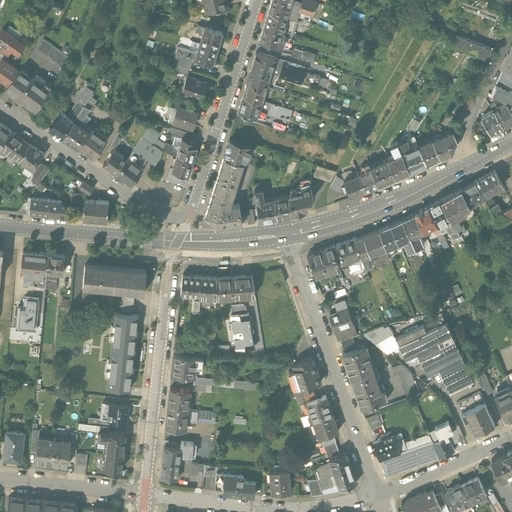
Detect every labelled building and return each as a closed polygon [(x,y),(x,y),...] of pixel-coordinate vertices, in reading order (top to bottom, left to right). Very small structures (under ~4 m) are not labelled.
[(222,0),(196,0),(198,10),(204,13),(206,12),(207,14),(227,10),(225,2),(223,2),(222,0)] [(272,0),(268,12),(287,17),(291,3),(283,0),(272,0)] [(291,0),(291,3),(314,10),(317,1),(314,0),(291,0)] [(478,2),(477,8),(496,13),(498,7),(478,2)] [(314,10),(291,3),(287,17),(309,25),(314,10)] [(282,32),(287,17),(268,12),(264,27),(282,32)] [(309,25),(287,17),(282,32),(293,36),(295,27),(308,31),(309,25)] [(203,35),(200,44),(217,49),(222,33),(205,27),(205,28),(198,26),(196,32),(203,35)] [(293,36),(282,32),(264,27),(259,41),(278,47),(288,49),(293,36)] [(0,41),(4,44),(0,48),(0,59),(1,57),(5,60),(12,50),(18,54),(25,45),(2,28),(0,31),(0,41)] [(488,59),(492,48),(455,32),(450,43),(488,59)] [(37,48),(60,65),(67,55),(44,39),(37,48)] [(511,42),(499,67),(511,73),(511,42)] [(212,65),(217,49),(200,44),(197,53),(195,60),(212,65)] [(177,65),(190,69),(193,59),(195,60),(197,53),(177,47),(172,64),(177,65)] [(98,50),(92,48),(90,57),(96,58),(98,50)] [(354,48),(352,54),(362,57),(364,51),(354,48)] [(293,50),(290,58),(312,64),(315,56),(304,52),(304,53),(293,50)] [(255,53),(250,69),(270,75),(274,60),(275,59),(255,53)] [(17,69),(5,60),(1,57),(0,59),(0,78),(7,84),(17,69)] [(304,69),(274,60),(270,75),(317,90),(321,78),(303,73),(304,69)] [(487,67),(481,64),(475,74),(481,78),(487,67)] [(188,75),(190,69),(177,65),(174,71),(188,75)] [(31,77),(18,68),(17,69),(7,84),(3,90),(16,99),(15,100),(21,104),(23,101),(36,110),(50,89),(32,76),(31,77)] [(250,69),(246,83),(265,89),(270,75),(250,69)] [(511,74),(502,69),(498,78),(511,86),(511,74)] [(206,83),(187,77),(181,93),(187,95),(187,94),(201,98),(206,83)] [(72,99),(76,102),(77,101),(84,104),(88,99),(92,93),(94,84),(85,80),(79,90),(78,89),(72,99)] [(246,83),(242,96),(261,102),(265,89),(246,83)] [(511,104),(511,91),(509,90),(508,92),(495,85),(491,94),(508,102),(511,104)] [(256,119),(261,102),(242,96),(237,113),(256,119)] [(474,100),(469,97),(463,108),(468,111),(474,100)] [(96,105),(88,99),(84,104),(73,120),(88,130),(91,127),(86,123),(91,116),(86,113),(89,108),(92,109),(96,105)] [(69,113),(67,115),(73,120),(84,104),(77,101),(76,102),(69,113)] [(292,112),(261,102),(256,119),(266,121),(268,115),(289,122),(292,112)] [(511,104),(508,102),(494,110),(503,126),(503,128),(511,122),(511,104)] [(131,114),(114,106),(108,114),(124,125),(131,114)] [(197,112),(177,106),(172,121),(193,127),(197,112)] [(49,128),(62,136),(73,120),(67,115),(62,109),(49,128)] [(490,133),(503,126),(494,110),(481,116),(490,133)] [(302,116),(300,122),(308,124),(309,117),(302,116)] [(452,120),(446,116),(441,124),(445,126),(444,128),(438,130),(440,135),(447,132),(446,130),(452,120)] [(356,119),(350,117),(347,126),(353,127),(356,119)] [(420,122),(415,119),(410,127),(414,130),(420,122)] [(62,136),(77,147),(88,130),(73,120),(62,136)] [(0,122),(0,147),(12,131),(0,122)] [(98,131),(91,127),(88,130),(77,147),(93,158),(108,138),(98,131)] [(185,186),(188,176),(168,170),(172,156),(176,158),(180,143),(182,138),(185,139),(187,132),(169,127),(167,134),(176,137),(172,146),(165,142),(165,143),(162,151),(168,154),(161,177),(166,180),(185,186)] [(159,136),(148,128),(128,157),(141,166),(147,157),(155,163),(160,156),(162,151),(165,143),(157,139),(159,136)] [(111,143),(116,146),(125,133),(120,129),(111,143)] [(440,135),(432,138),(441,157),(452,152),(457,140),(452,130),(447,132),(440,135)] [(0,147),(18,159),(29,143),(12,131),(0,147)] [(409,171),(426,163),(418,145),(417,145),(413,136),(397,143),(409,171)] [(182,138),(180,143),(195,147),(196,142),(185,139),(182,138)] [(426,163),(441,157),(432,138),(418,145),(426,163)] [(229,139),(223,158),(244,164),(246,156),(248,157),(250,156),(251,152),(250,150),(248,150),(250,145),(229,139)] [(44,153),(29,143),(18,159),(26,165),(22,170),(29,175),(44,153)] [(197,148),(195,147),(180,143),(176,158),(192,163),(197,148)] [(396,177),(409,171),(397,143),(396,143),(390,145),(395,155),(388,159),(396,177)] [(103,165),(116,174),(128,157),(114,148),(103,165)] [(188,176),(192,163),(176,158),(172,156),(168,170),(188,176)] [(128,157),(116,174),(131,184),(143,167),(141,166),(128,157)] [(223,158),(205,217),(212,219),(213,221),(215,229),(241,225),(238,205),(232,206),(231,207),(229,207),(230,202),(232,203),(244,164),(223,158)] [(378,185),(396,177),(388,159),(370,167),(378,185)] [(41,162),(32,174),(34,176),(31,180),(38,184),(49,168),(41,162)] [(361,170),(357,172),(366,191),(378,185),(370,167),(369,163),(360,167),(361,170)] [(314,177),(330,182),(336,172),(317,167),(314,177)] [(475,180),(483,196),(489,193),(503,185),(495,169),(475,180)] [(366,191),(357,172),(356,172),(351,174),(351,171),(341,175),(343,181),(351,197),(366,191)] [(330,188),(337,192),(343,181),(336,178),(330,188)] [(290,191),(288,197),(292,216),(307,212),(305,205),(309,204),(313,197),(309,179),(301,181),(299,186),(301,191),(293,193),(292,191),(290,191)] [(83,180),(79,186),(89,193),(93,187),(83,180)] [(484,197),(483,196),(475,180),(461,188),(470,205),(484,197)] [(466,207),(470,205),(461,188),(441,199),(460,234),(466,231),(457,215),(467,210),(466,207)] [(80,207),(83,208),(84,199),(85,193),(74,193),(74,190),(71,190),(70,202),(80,207)] [(259,222),(277,219),(274,200),(267,201),(267,200),(263,201),(262,190),(254,192),(259,222)] [(492,200),(489,193),(483,196),(484,197),(511,250),(511,206),(501,212),(497,203),(495,203),(493,200),(492,200)] [(30,213),(48,215),(50,199),(31,197),(30,213)] [(277,219),(292,216),(288,197),(274,200),(277,219)] [(61,200),(50,199),(48,215),(60,216),(60,210),(65,210),(65,205),(61,205),(61,200)] [(107,220),(109,201),(84,199),(83,208),(83,218),(107,220)] [(462,239),(460,234),(441,199),(429,206),(438,224),(445,220),(447,222),(446,222),(446,224),(455,243),(462,239)] [(446,239),(438,224),(429,206),(414,213),(423,232),(432,227),(441,243),(446,239)] [(248,224),(254,223),(252,209),(245,211),(248,224)] [(418,234),(423,232),(414,213),(403,218),(416,248),(419,256),(424,254),(423,251),(426,250),(418,234)] [(403,218),(391,224),(398,243),(404,241),(410,254),(412,253),(411,250),(416,248),(403,218)] [(392,245),(398,243),(391,224),(379,229),(386,248),(389,256),(391,254),(392,257),(395,256),(394,254),(395,253),(392,245)] [(386,248),(379,229),(356,238),(363,261),(365,266),(371,265),(367,255),(386,248)] [(340,268),(363,261),(356,238),(333,245),(340,268)] [(315,277),(340,268),(333,245),(307,253),(315,277)] [(31,277),(31,276),(38,276),(37,286),(45,286),(46,276),(47,271),(48,253),(23,250),(20,275),(23,275),(23,281),(25,281),(25,280),(27,280),(31,277)] [(65,254),(48,253),(47,271),(63,273),(65,254)] [(84,265),(81,299),(97,301),(98,288),(114,289),(116,268),(84,265)] [(146,271),(116,268),(114,289),(122,290),(135,291),(144,292),(146,271)] [(180,293),(199,295),(201,276),(182,274),(180,293)] [(252,275),(216,277),(216,298),(255,295),(252,275)] [(56,277),(46,276),(45,286),(45,291),(51,292),(52,282),(55,283),(56,277)] [(216,277),(201,276),(199,295),(199,297),(216,298),(216,277)] [(460,292),(456,284),(451,287),(455,294),(460,292)] [(450,288),(440,293),(445,301),(454,297),(450,288)] [(122,290),(119,314),(132,315),(135,291),(122,290)] [(16,328),(36,330),(38,298),(25,297),(24,306),(17,306),(16,328)] [(338,342),(341,342),(352,338),(357,336),(344,299),(334,303),(337,312),(329,315),(338,342)] [(230,306),(231,315),(248,314),(247,305),(230,306)] [(114,313),(111,350),(133,352),(137,316),(132,315),(119,314),(114,313)] [(254,313),(248,314),(231,315),(236,349),(259,347),(254,313)] [(423,324),(396,338),(400,345),(406,358),(428,376),(439,370),(449,391),(473,380),(446,322),(445,322),(442,315),(428,321),(431,328),(426,331),(423,324)] [(216,327),(207,327),(207,339),(216,339),(216,327)] [(396,338),(391,334),(375,344),(386,353),(400,345),(396,338)] [(356,349),(352,338),(341,342),(345,353),(356,349)] [(342,354),(352,381),(374,373),(364,346),(356,349),(345,353),(342,354)] [(129,389),(133,352),(111,350),(107,387),(129,389)] [(203,358),(173,355),(171,375),(194,377),(194,376),(201,377),(203,358)] [(289,370),(296,390),(312,385),(321,382),(312,357),(293,363),(294,368),(289,370)] [(400,364),(391,367),(394,376),(398,374),(406,399),(419,395),(411,372),(400,364)] [(487,393),(492,391),(484,372),(478,375),(487,393)] [(383,401),(374,373),(352,381),(362,409),(383,401)] [(194,377),(192,390),(206,391),(206,385),(260,390),(260,383),(201,377),(194,376),(194,377)] [(298,405),(306,402),(317,398),(312,385),(296,390),(294,391),(298,405)] [(505,419),(511,416),(511,390),(510,386),(494,394),(505,419)] [(170,388),(167,407),(187,410),(190,390),(170,388)] [(456,403),(461,413),(484,402),(480,393),(456,403)] [(303,427),(313,423),(333,416),(325,395),(317,398),(306,402),(310,414),(300,417),(303,427)] [(495,425),(484,402),(461,413),(465,422),(468,420),(474,434),(488,428),(489,431),(495,428),(494,425),(495,425)] [(128,405),(102,403),(100,419),(107,419),(107,420),(109,420),(126,422),(128,405)] [(185,429),(187,410),(167,407),(165,427),(185,429)] [(198,411),(197,421),(214,423),(216,412),(198,411)] [(381,425),(377,414),(367,418),(371,429),(381,425)] [(318,438),(321,437),(332,433),(338,431),(333,416),(313,423),(318,438)] [(87,424),(108,426),(109,420),(107,420),(107,419),(100,419),(88,418),(87,424)] [(454,450),(451,444),(449,437),(450,427),(448,422),(428,431),(428,433),(432,440),(439,457),(454,450)] [(108,432),(108,426),(87,424),(87,430),(98,431),(108,432)] [(457,424),(450,427),(449,437),(451,444),(464,439),(457,424)] [(30,453),(36,454),(38,436),(39,430),(32,429),(30,453)] [(26,433),(6,431),(3,459),(20,460),(21,451),(24,452),(26,433)] [(105,453),(123,455),(125,434),(108,432),(98,431),(97,440),(107,441),(105,453)] [(425,434),(423,431),(415,433),(417,437),(404,441),(407,449),(432,440),(428,433),(425,434)] [(321,437),(324,445),(334,442),(335,442),(332,433),(321,437)] [(396,442),(394,435),(392,435),(391,433),(389,433),(388,433),(380,436),(381,439),(373,442),(380,459),(399,452),(399,451),(407,449),(404,441),(403,439),(396,442)] [(35,462),(51,464),(53,440),(47,440),(47,437),(38,436),(36,454),(35,462)] [(62,441),(53,440),(51,464),(68,466),(70,447),(71,440),(70,440),(62,439),(62,441)] [(386,476),(439,457),(432,440),(407,449),(399,451),(399,452),(380,459),(386,476)] [(164,445),(162,460),(179,462),(180,456),(181,447),(180,447),(177,446),(177,444),(168,443),(168,442),(165,441),(165,445),(164,445)] [(193,443),(181,442),(180,447),(181,447),(180,456),(192,457),(193,443)] [(338,452),(334,442),(324,445),(323,446),(327,456),(338,452)] [(74,466),(86,467),(87,453),(75,452),(74,466)] [(329,462),(333,474),(351,468),(345,452),(328,458),(329,462)] [(121,471),(123,455),(105,453),(103,453),(101,469),(121,471)] [(312,461),(309,453),(299,457),(302,464),(312,461)] [(496,469),(501,482),(508,479),(511,476),(511,463),(507,453),(491,460),(492,464),(490,465),(492,471),(496,469)] [(179,470),(179,462),(162,460),(160,477),(178,479),(179,470)] [(204,477),(205,465),(179,462),(179,470),(180,471),(180,472),(188,473),(188,475),(204,477)] [(315,468),(319,478),(333,474),(329,462),(315,468)] [(356,483),(351,468),(333,474),(338,488),(340,488),(344,486),(345,490),(351,488),(350,485),(356,483)] [(290,492),(288,470),(269,472),(272,494),(290,492)] [(243,476),(216,473),(215,482),(223,483),(222,493),(254,497),(256,482),(243,480),(243,476)] [(312,496),(324,495),(341,491),(340,488),(338,488),(333,474),(319,478),(316,479),(308,481),(312,496)] [(478,476),(461,484),(470,502),(486,494),(482,485),(478,476)] [(499,511),(503,510),(487,482),(482,485),(486,494),(496,511),(499,511)] [(453,510),(470,502),(461,484),(445,492),(453,510)] [(432,490),(421,495),(429,511),(437,511),(441,510),(435,496),(432,490)] [(448,511),(440,493),(435,496),(441,510),(437,511),(448,511)] [(417,511),(429,511),(421,495),(411,499),(417,511)] [(6,511),(41,511),(42,501),(9,497),(6,511)] [(417,511),(411,499),(401,504),(403,510),(404,511),(417,511)] [(75,511),(77,504),(42,501),(41,511),(75,511)]
